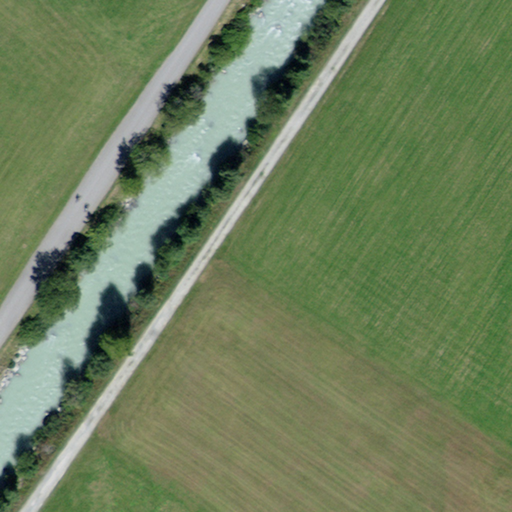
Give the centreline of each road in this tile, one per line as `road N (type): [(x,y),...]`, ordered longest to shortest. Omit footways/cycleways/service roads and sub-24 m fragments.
road 1 (track): [(23,511),(371,0)]
road 2 (unclassified): [(215,0),(0,330)]
